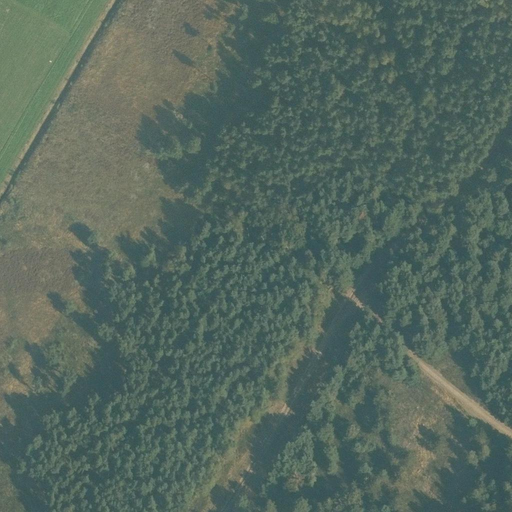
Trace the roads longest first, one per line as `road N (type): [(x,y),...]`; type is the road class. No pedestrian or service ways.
road 1 (track): [(224,511),(360,292),(511,109)]
road 2 (track): [(360,292),(390,334),(511,437)]
